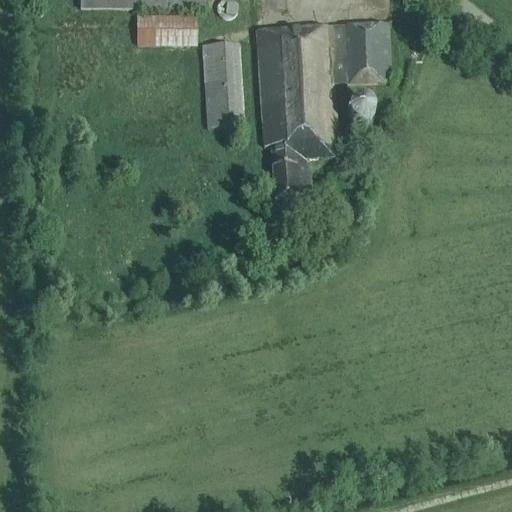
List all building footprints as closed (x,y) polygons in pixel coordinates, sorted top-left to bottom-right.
[(203,0),(79,0),(79,12),(204,13),(203,0)] [(196,21),(135,20),(135,49),(196,50),(196,21)] [(386,27),(255,35),(262,151),(268,151),(272,201),(296,200),(296,194),(308,193),(307,162),(337,161),(333,90),(389,87),(386,27)] [(239,48),(202,50),(206,132),(243,130),(239,48)] [(421,55),(410,55),(410,64),(421,63),(421,55)] [(383,128),(383,106),(350,106),(350,117),(365,118),(365,128),(383,128)]
